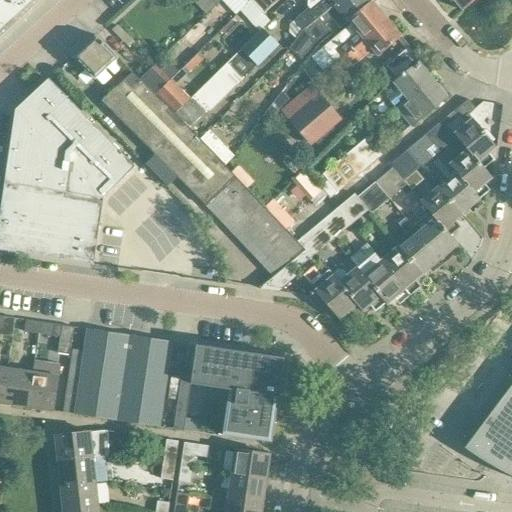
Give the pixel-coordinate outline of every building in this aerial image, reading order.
[(0,0),(0,36),(39,0),(0,0)] [(190,0),(205,16),(216,5),(211,0),(190,0)] [(251,0),(250,1),(263,16),(281,0),(251,0)] [(342,26),(346,22),(372,1),(370,0),(339,0),(307,27),(291,48),(303,58),(315,42),(330,30),(327,26),(336,18),(342,26)] [(308,0),(308,7),(310,10),(299,18),(307,27),(339,0),(308,0)] [(453,0),(463,11),(475,0),(453,0)] [(350,23),(322,47),(336,64),(342,59),(388,21),(372,2),(348,21),(350,23)] [(371,49),(378,57),(401,37),(391,25),(388,21),(342,59),(349,68),(371,49)] [(284,49),(278,43),(264,28),(228,64),(241,78),(255,65),(261,71),(284,49)] [(118,59),(96,36),(73,57),(94,81),(118,59)] [(417,56),(409,47),(386,66),(396,78),(417,57),(416,57),(417,56)] [(446,97),(418,64),(396,83),(408,98),(398,107),(413,125),(423,116),(446,97)] [(142,82),(156,96),(171,80),(158,67),(142,82)] [(156,96),(142,82),(133,72),(102,101),(205,207),(235,177),(223,165),(200,141),(189,130),(174,115),(156,96)] [(0,214),(0,250),(94,264),(104,198),(135,167),(85,116),(49,79),(16,110),(7,169),(0,214)] [(156,96),(174,115),(190,100),(171,80),(156,96)] [(311,143),(339,119),(319,96),(291,120),(311,143)] [(174,115),(189,130),(205,116),(190,100),(174,115)] [(458,137),(468,149),(484,168),(491,163),(486,156),(497,147),(469,114),(476,109),(468,100),(444,120),(458,137)] [(444,120),(426,135),(434,145),(440,152),(458,137),(444,120)] [(331,198),(338,192),(369,166),(382,155),(381,138),(374,131),(353,148),(322,174),(328,182),(322,187),(329,196),(331,198)] [(208,134),(200,141),(223,165),(231,158),(208,134)] [(440,152),(434,145),(426,135),(407,150),(421,167),(422,168),(440,152)] [(492,178),(484,168),(468,149),(450,165),(459,176),(480,199),(487,193),(481,187),(492,178)] [(393,167),(404,181),(421,167),(407,150),(390,165),(393,167)] [(389,199),(407,184),(404,181),(393,167),(375,183),(389,199)] [(304,172),(293,181),(310,201),(323,190),(313,178),(311,180),(304,172)] [(459,176),(442,191),(462,215),(472,206),(476,211),(484,204),(480,199),(459,176)] [(205,207),(273,277),(305,250),(297,242),(235,177),(205,207)] [(357,197),(368,210),(371,214),(389,199),(375,183),(357,197)] [(462,215),(442,191),(439,188),(421,202),(430,213),(451,236),(458,230),(452,223),(462,215)] [(350,225),(368,210),(357,197),(355,194),(337,209),(350,225)] [(337,209),(319,223),(333,240),(350,225),(337,209)] [(430,213),(413,227),(444,264),(451,258),(447,253),(458,244),(451,236),(430,213)] [(395,242),(398,247),(422,274),(432,266),(436,270),(444,264),(413,227),(406,219),(399,225),(406,233),(395,242)] [(316,254),(333,240),(319,223),(302,238),(316,254)] [(259,287),(260,289),(261,289),(279,291),(297,276),(294,273),(316,254),(302,238),(297,242),(305,250),(273,277),(261,287),(260,286),(259,287)] [(398,247),(381,262),(410,296),(418,290),(412,283),(422,274),(398,247)] [(375,254),(357,269),(386,304),(387,305),(388,304),(388,303),(397,295),(403,302),(410,296),(381,262),(375,254)] [(379,309),(386,304),(357,269),(348,277),(343,270),(334,277),(356,304),(362,311),(363,311),(363,310),(373,302),(379,309)] [(339,319),(356,304),(334,277),(328,270),(321,277),(326,282),(312,294),(313,295),(331,318),(333,316),(335,314),(339,319)] [(40,322),(27,320),(25,332),(38,334),(40,322)] [(58,352),(70,354),(74,327),(40,322),(38,334),(60,337),(58,352)] [(172,342),(88,329),(75,415),(159,427),(172,342)] [(222,435),(223,435),(272,443),(277,409),(277,408),(275,408),(277,397),(279,397),(284,358),(197,345),(197,346),(191,384),(230,390),(228,401),(227,401),(222,435)] [(34,362),(33,373),(28,408),(53,411),(60,366),(34,362)] [(8,369),(2,404),(28,408),(33,373),(8,369)] [(511,384),(465,448),(478,457),(491,465),(505,473),(511,476),(511,384)] [(174,429),(184,431),(187,413),(176,411),(174,429)] [(55,436),(58,462),(93,459),(93,458),(106,457),(109,457),(109,456),(107,456),(106,432),(108,432),(108,431),(104,430),(55,436)] [(167,440),(163,466),(174,468),(178,441),(167,440)] [(231,476),(266,481),(270,455),(235,450),(231,476)] [(183,454),(181,469),(193,471),(195,456),(185,455),(183,454)] [(93,459),(58,462),(61,487),(96,484),(93,459)] [(172,483),(174,468),(163,466),(161,481),(172,483)] [(193,471),(181,469),(178,484),(191,486),(193,471)] [(217,499),(263,505),(266,481),(231,476),(229,491),(218,489),(217,499)] [(61,487),(63,511),(99,508),(96,484),(61,487)] [(177,493),(174,511),(187,511),(189,495),(177,493)] [(261,511),(263,505),(217,499),(215,511),(219,511),(261,511)] [(157,503),(155,511),(168,511),(169,505),(157,503)]
